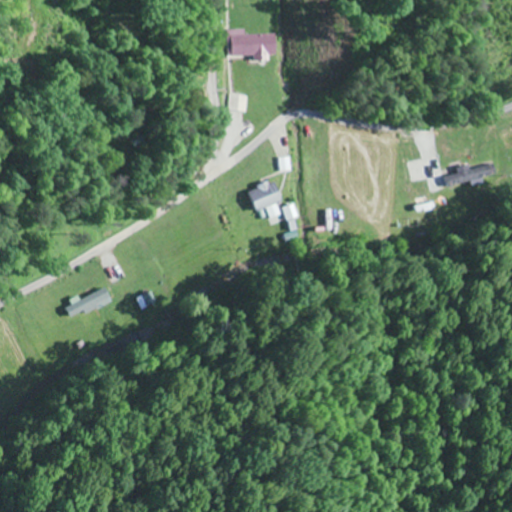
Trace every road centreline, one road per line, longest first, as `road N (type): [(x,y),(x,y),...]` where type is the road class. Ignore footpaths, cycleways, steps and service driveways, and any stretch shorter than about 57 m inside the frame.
road 1 (residential): [(0,306),(147,223),(297,116),(400,129),(511,108)]
road 2 (residential): [(223,169),(204,0)]
